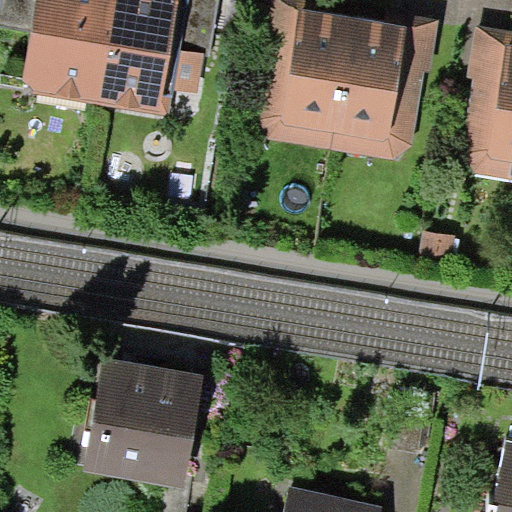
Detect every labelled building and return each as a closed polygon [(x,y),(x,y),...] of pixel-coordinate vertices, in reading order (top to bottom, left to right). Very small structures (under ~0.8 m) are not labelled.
[(85,94),(95,95),(110,0),(0,0),(0,29),(28,34),(22,73),(87,84),(85,94)] [(110,0),(95,95),(105,97),(107,87),(168,97),(175,53),(204,58),(214,0),(110,0)] [(265,111),(330,122),(347,20),(296,12),(291,46),(276,44),(265,111)] [(398,28),(347,20),(330,122),(396,132),(407,65),(392,63),(398,28)] [(471,145),(511,151),(511,47),(503,45),(497,80),(482,78),(471,145)] [(419,254),(443,258),(446,238),(422,235),(419,254)] [(182,511),(189,477),(171,474),(188,376),(106,362),(95,427),(105,429),(100,461),(159,471),(151,511),(182,511)] [(384,449),(414,454),(424,395),(394,390),(384,449)] [(485,511),(511,511),(511,441),(501,439),(490,493),(484,491),(482,504),(487,505),(485,511)] [(291,511),(360,511),(295,498),(291,511)]
